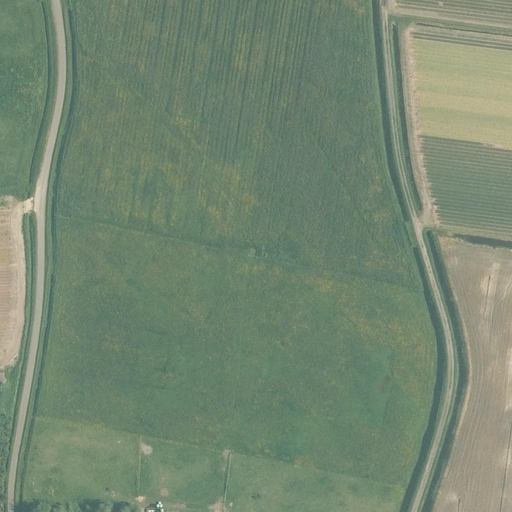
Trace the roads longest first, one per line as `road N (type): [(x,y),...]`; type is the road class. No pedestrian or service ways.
road 1 (track): [(413,511),(447,401),(451,354),(401,179),(382,0)]
road 2 (unclassified): [(10,511),(37,317),(41,191),(59,94),(54,0)]
road 3 (track): [(0,357),(13,348),(18,207),(40,202)]
road 4 (track): [(384,14),(511,30)]
